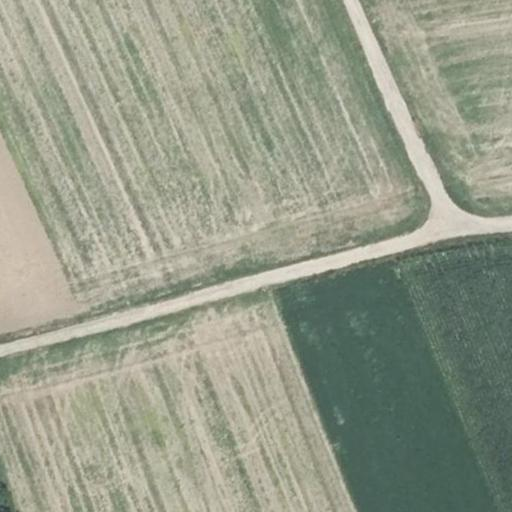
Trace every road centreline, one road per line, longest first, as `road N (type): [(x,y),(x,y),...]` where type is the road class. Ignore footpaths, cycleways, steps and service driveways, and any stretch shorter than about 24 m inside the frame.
road 1 (track): [(0,350),(458,229)]
road 2 (track): [(362,0),(458,229),(511,221)]
